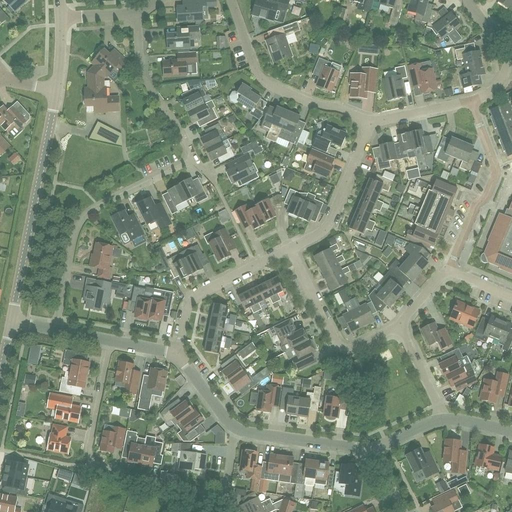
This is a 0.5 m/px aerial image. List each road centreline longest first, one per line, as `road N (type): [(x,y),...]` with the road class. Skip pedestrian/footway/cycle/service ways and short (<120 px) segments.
road 1 (residential): [(224,493),(153,483),(94,453),(88,442),(110,343)]
road 2 (residential): [(54,331),(78,218),(194,155)]
road 3 (tertiary): [(11,321),(56,92)]
road 4 (residential): [(370,118),(275,88),(255,66),(231,0)]
road 5 (residential): [(445,272),(492,179),(470,101)]
road 6 (residential): [(292,248),(340,346),(361,346),(398,327)]
road 7 (residential): [(178,356),(194,300),(292,248)]
road 8 (residential): [(292,248),(333,218),(370,118)]
road 9 (residential): [(194,155),(144,79),(138,14)]
road 10 (residential): [(371,451),(235,430)]
